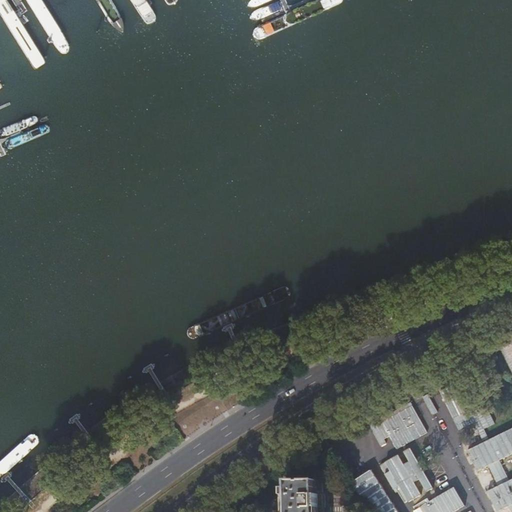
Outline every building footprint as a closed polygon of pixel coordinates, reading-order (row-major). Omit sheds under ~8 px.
[(0,0),(1,4),(3,7),(7,9),(82,38),(85,37),(88,36),(91,31),(89,28),(87,26),(25,2),(19,0),(0,0)] [(85,0),(116,12),(120,12),(123,11),(125,5),(123,2),(121,0),(85,0)] [(280,21),(302,9),(301,5),(298,1),(277,11),(274,14),(271,17),(270,21),(274,22),(277,22),(280,21)] [(329,3),(327,4),(301,16),(299,17),(297,19),(297,21),(297,23),(298,24),(300,25),(302,25),(305,25),(331,12),(332,11),(333,10),(334,8),(333,6),(332,4),(330,3),(329,3)] [(38,84),(4,64),(2,64),(0,66),(0,72),(33,92),(36,93),(39,87),(38,84)] [(29,100),(28,98),(0,80),(0,91),(23,106),(24,107),(26,107),(29,104),(30,101),(29,100)] [(511,336),(501,341),(511,364),(511,336)] [(425,397),(434,418),(450,412),(452,417),(461,413),(466,425),(475,421),(479,431),(496,425),(488,405),(468,413),(459,392),(453,394),(450,387),(425,397)] [(511,429),(469,447),(478,470),(490,465),(495,478),(506,474),(500,459),(511,453),(511,429)] [(450,446),(455,457),(464,453),(459,442),(450,446)] [(403,454),(368,470),(373,482),(368,484),(377,503),(384,500),(389,511),(406,504),(405,502),(433,489),(413,447),(402,452),(403,454)] [(511,478),(489,488),(498,511),(510,506),(511,511),(511,478)] [(294,481),(288,486),(288,511),(324,511),(324,508),(322,503),(322,498),(324,494),(323,482),(315,482),(315,481),(294,481)] [(456,486),(421,506),(424,511),(454,511),(466,505),(456,486)]
